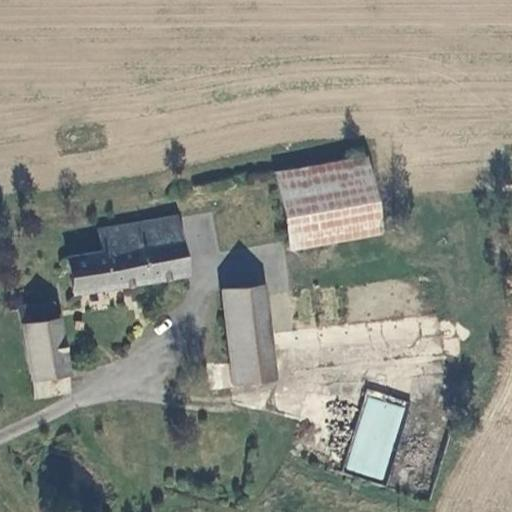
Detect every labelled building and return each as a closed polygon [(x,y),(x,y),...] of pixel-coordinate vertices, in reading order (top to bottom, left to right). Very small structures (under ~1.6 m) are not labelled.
[(289,237),(379,224),(369,156),(279,170),(289,237)] [(188,263),(181,216),(101,228),(104,247),(67,253),(73,290),(189,272),(188,263)] [(261,296),(266,335),(418,317),(414,278),(261,296)] [(271,379),(266,335),(261,296),(260,285),(221,290),(229,362),(203,365),(206,393),(231,390),(231,384),(271,379)] [(46,303),(43,288),(17,291),(19,307),(46,303)] [(51,318),(49,303),(46,303),(19,307),(30,395),(64,390),(62,376),(64,373),(56,318),(51,318)] [(344,470),(384,481),(406,401),(366,390),(344,470)]
